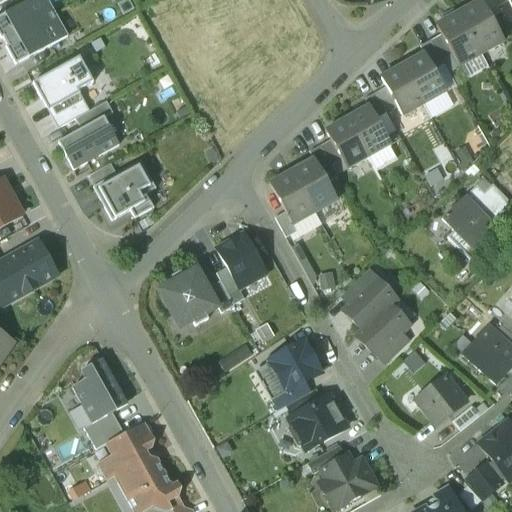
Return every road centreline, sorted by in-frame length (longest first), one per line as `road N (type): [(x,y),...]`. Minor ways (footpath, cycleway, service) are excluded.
road 1 (residential): [(103,286),(352,63)]
road 2 (residential): [(103,286),(231,511)]
road 3 (residential): [(0,108),(103,286)]
road 4 (residential): [(0,431),(103,286)]
